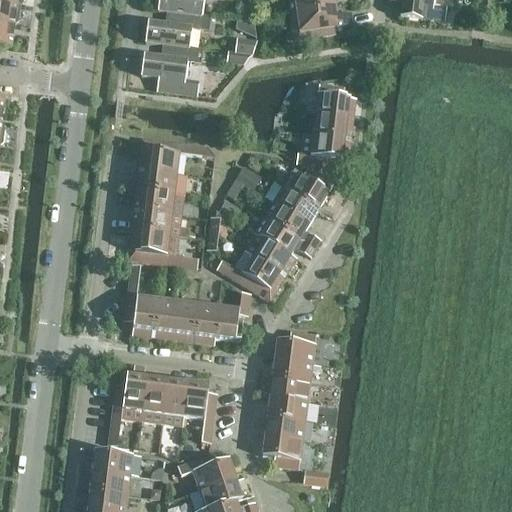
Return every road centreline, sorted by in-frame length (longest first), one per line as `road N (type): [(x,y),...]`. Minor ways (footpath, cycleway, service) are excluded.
road 1 (residential): [(252,369),(349,209),(368,83)]
road 2 (unclassified): [(46,346),(79,86)]
road 3 (residential): [(88,350),(113,157)]
road 4 (unclassified): [(25,511),(46,346)]
road 5 (residential): [(252,369),(88,350)]
road 6 (residential): [(68,511),(88,350)]
road 7 (residential): [(264,511),(241,443),(252,369)]
